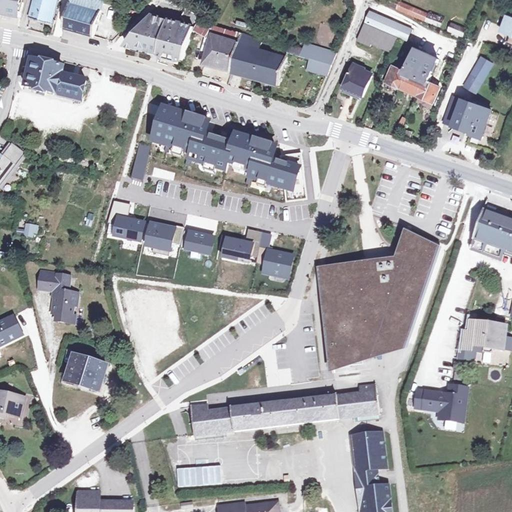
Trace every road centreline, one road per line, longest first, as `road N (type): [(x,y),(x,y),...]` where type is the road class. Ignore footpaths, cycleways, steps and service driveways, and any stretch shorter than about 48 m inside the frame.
road 1 (tertiary): [(12,507),(300,308),(319,236)]
road 2 (secondary): [(21,40),(313,126)]
road 3 (residential): [(319,236),(117,193)]
road 4 (secondary): [(350,134),(511,188)]
road 5 (residential): [(313,126),(369,0)]
